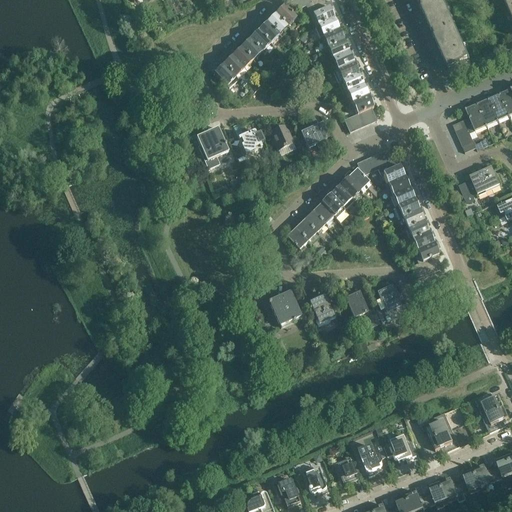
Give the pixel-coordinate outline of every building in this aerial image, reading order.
[(296,12),(290,0),(289,0),(285,2),(286,6),(284,8),(290,14),(296,12)] [(301,10),(296,0),(290,0),(296,12),(301,10)] [(306,7),(303,0),(296,0),(301,10),(306,7)] [(311,12),(325,5),(323,0),(317,3),(312,5),(308,7),(311,12)] [(448,14),(442,0),(416,0),(427,23),(448,14)] [(511,0),(503,0),(511,20),(511,0)] [(313,17),(327,11),(325,5),(311,12),(313,17)] [(297,21),(290,14),(284,8),(278,14),(276,11),(272,14),(275,17),(276,17),(288,30),(297,21)] [(334,21),(331,14),(335,12),(333,8),(327,11),(313,17),(318,28),(334,21)] [(461,43),(452,22),(448,14),(427,23),(440,53),(461,43)] [(276,17),(275,17),(270,22),(267,19),(264,22),(266,25),(267,25),(279,38),(288,30),(276,17)] [(339,32),(336,25),(340,23),(338,19),(334,21),(318,28),(323,39),(339,32)] [(267,25),(266,25),(261,31),(258,28),(255,31),(258,34),(270,46),(279,38),(267,25)] [(344,43),(341,36),(345,34),(343,30),(339,32),(323,39),(328,50),(344,43)] [(270,46),(258,34),(252,39),(249,36),(246,39),(249,42),(262,55),(270,46)] [(349,54),(346,47),(350,46),(348,41),(344,43),(328,50),(333,61),(349,54)] [(262,55),(249,42),(244,48),(241,44),(237,48),(240,51),(241,50),(253,63),(262,55)] [(462,58),(467,56),(461,43),(440,53),(449,72),(465,65),(462,58)] [(253,63),(241,50),(240,51),(235,56),(232,53),(229,56),(232,59),(244,72),(253,63)] [(354,65),(351,58),(355,57),(353,52),(349,54),(333,61),(338,72),(354,65)] [(244,72),(232,59),(226,64),(223,61),(220,64),(223,68),(223,67),(235,80),(244,72)] [(359,76),(356,69),(359,68),(358,63),(354,65),(338,72),(342,84),(359,76)] [(223,67),(223,68),(218,73),(215,70),(211,73),(227,89),(235,80),(223,67)] [(364,87),(363,87),(360,80),(364,79),(362,75),(359,76),(342,84),(347,95),(364,87)] [(368,98),(365,92),(369,90),(367,86),(363,87),(364,87),(347,95),(352,106),(368,99),(368,98)] [(511,116),(511,92),(511,93),(501,98),(501,97),(500,97),(510,118),(511,116)] [(373,110),(370,103),(374,101),(372,97),(368,98),(368,99),(352,106),(357,117),(361,115),(366,113),(371,110),(372,111),(373,110)] [(510,118),(500,97),(500,98),(490,103),(490,102),(489,102),(498,123),(510,118)] [(498,123),(489,102),(488,102),(489,103),(479,108),(478,107),(487,128),(498,123)] [(487,128),(478,107),(477,107),(477,108),(467,113),(467,112),(466,112),(469,120),(475,133),(487,128)] [(377,123),(372,111),(371,110),(366,113),(371,125),(377,123)] [(371,125),(366,113),(361,115),(366,128),(371,125)] [(361,115),(357,117),(355,118),(361,130),(366,128),(361,115)] [(361,130),(355,118),(344,122),(350,135),(361,130)] [(475,133),(469,120),(464,123),(466,128),(469,134),(470,136),(475,133)] [(466,128),(464,123),(453,127),(455,133),(466,128)] [(327,142),(320,126),(300,135),(307,150),(327,142)] [(301,148),(296,137),(291,140),(286,128),(271,135),(278,152),(293,146),(296,151),(301,148)] [(469,134),(466,128),(455,133),(458,139),(469,134)] [(228,154),(225,147),(226,147),(226,145),(225,146),(218,130),(198,139),(197,139),(200,148),(198,149),(208,172),(213,169),(219,167),(216,159),(228,154)] [(262,149),(256,134),(255,134),(255,133),(254,133),(253,133),(238,140),(245,156),(262,149)] [(471,139),(470,136),(469,134),(458,139),(460,144),(471,139)] [(474,145),(471,139),(460,144),(463,149),(474,145)] [(476,150),(474,145),(463,149),(465,155),(476,150)] [(395,164),(390,151),(384,154),(389,167),(395,164)] [(389,167),(384,154),(379,156),(384,169),(389,167)] [(384,169),(379,156),(373,159),(379,171),(381,170),(384,169)] [(379,171),(373,159),(368,161),(374,174),(379,171)] [(374,174),(368,161),(363,163),(368,176),(374,174)] [(383,175),(403,167),(401,161),(395,164),(389,167),(384,169),(381,170),(383,175)] [(368,176),(363,163),(357,166),(359,170),(357,172),(363,178),(368,176)] [(404,180),(404,179),(401,172),(405,171),(403,167),(383,175),(388,187),(404,180)] [(500,188),(492,170),(470,179),(472,184),(469,186),(468,184),(459,188),(465,202),(466,203),(466,204),(467,204),(468,204),(469,205),(470,205),(471,205),(472,204),(473,204),(473,203),(474,202),(474,201),(474,200),(474,199),(474,198),(474,197),(477,196),(478,198),(500,188)] [(369,185),(363,178),(357,172),(351,178),(348,175),(345,178),(347,181),(348,181),(360,193),(369,185)] [(409,191),(409,190),(406,184),(410,182),(408,178),(404,179),(404,180),(388,187),(393,198),(409,191)] [(360,193),(348,181),(347,181),(342,186),(339,183),(336,186),(339,189),(351,202),(360,193)] [(351,202),(339,189),(333,194),(330,191),(327,195),(330,198),(330,197),(343,210),(351,202)] [(414,201),(411,195),(415,193),(413,189),(409,190),(409,191),(393,198),(398,209),(414,202),(414,201)] [(330,197),(330,198),(325,203),(322,200),(318,203),(321,206),(334,219),(343,210),(330,197)] [(419,212),(416,206),(420,204),(418,200),(414,201),(414,202),(398,209),(403,220),(419,213),(419,212)] [(511,221),(511,202),(498,209),(501,217),(505,215),(506,218),(505,218),(508,224),(511,221)] [(334,219),(321,206),(316,211),(313,208),(310,211),(313,214),(325,227),(334,219)] [(424,224),(421,217),(424,215),(423,211),(419,212),(419,213),(403,220),(408,231),(424,224)] [(313,214),(307,220),(304,217),(301,220),(304,223),(317,235),(325,227),(313,214)] [(429,235),(426,228),(429,226),(428,222),(424,224),(408,231),(412,242),(429,235)] [(317,235),(304,223),(299,228),(296,225),(292,228),(295,231),(308,244),(317,235)] [(295,231),(290,236),(287,233),(284,237),(299,252),(308,244),(295,231)] [(434,246),(430,239),(434,237),(432,233),(429,235),(412,242),(417,253),(434,246)] [(439,257),(435,250),(439,248),(437,244),(434,246),(417,253),(422,264),(426,263),(431,260),(437,258),(439,257)] [(442,270),(437,258),(431,260),(437,273),(442,270)] [(437,273),(431,260),(426,263),(431,275),(437,273)] [(431,275),(426,263),(422,264),(420,265),(426,278),(431,275)] [(426,278),(420,265),(415,267),(421,280),(426,278)] [(421,280),(415,267),(409,270),(415,282),(421,280)] [(401,309),(392,289),(377,295),(386,315),(401,309)] [(301,318),(295,305),(297,305),(291,291),(276,298),(277,300),(269,303),(280,328),(301,318)] [(368,313),(359,294),(345,301),(354,321),(364,316),(368,314),(368,313)] [(336,320),(325,297),(309,304),(319,327),(336,320)] [(380,326),(373,311),(368,313),(368,314),(364,316),(370,330),(380,326)] [(504,409),(499,399),(494,401),(491,395),(475,402),(483,419),(504,409)] [(503,423),(509,420),(504,409),(483,419),(490,436),(506,429),(503,423)] [(452,433),(445,416),(429,423),(432,429),(426,431),(431,442),(452,433)] [(460,445),(472,439),(466,426),(453,432),(460,445)] [(460,449),(452,433),(431,442),(436,453),(441,450),(444,456),(460,449)] [(414,462),(405,438),(391,443),(396,457),(395,457),(394,458),(394,459),(394,460),(394,461),(395,461),(396,462),(397,462),(398,461),(399,464),(406,461),(408,464),(414,462)] [(380,463),(379,463),(379,464),(373,448),(359,454),(369,479),(375,477),(374,474),(382,471),(380,468),(381,468),(382,467),(382,466),(382,465),(382,464),(381,463),(380,463)] [(511,477),(511,472),(507,459),(496,463),(498,469),(492,471),(497,483),(511,477)] [(359,483),(350,460),(334,466),(341,482),(343,481),(346,487),(358,482),(358,483),(359,483)] [(497,483),(492,471),(486,473),(484,467),(473,472),(480,490),(497,483)] [(330,495),(320,471),(307,476),(312,490),(311,490),(310,490),(310,491),(310,492),(310,493),(311,494),(312,494),(313,494),(314,494),(315,497),(322,494),(323,497),(330,495)] [(481,492),(480,490),(473,472),(462,476),(464,482),(459,484),(463,496),(469,494),(470,496),(481,492)] [(463,496),(459,484),(453,486),(451,480),(440,485),(447,505),(459,500),(458,498),(463,496)] [(301,505),(292,482),(276,489),(282,506),(286,504),(288,510),(301,505)] [(447,505),(440,485),(429,489),(431,495),(425,497),(430,509),(435,507),(436,509),(447,505)] [(430,509),(425,497),(419,499),(417,494),(406,498),(411,511),(424,511),(430,509)] [(274,511),(269,499),(269,497),(268,497),(267,496),(266,496),(265,495),(264,496),(263,496),(262,497),(262,498),(262,499),(262,500),(252,504),(253,505),(252,505),(251,506),(250,507),(249,508),(249,509),(249,510),(249,511),(274,511)] [(411,511),(406,498),(395,502),(397,508),(392,510),(392,511),(411,511)]
